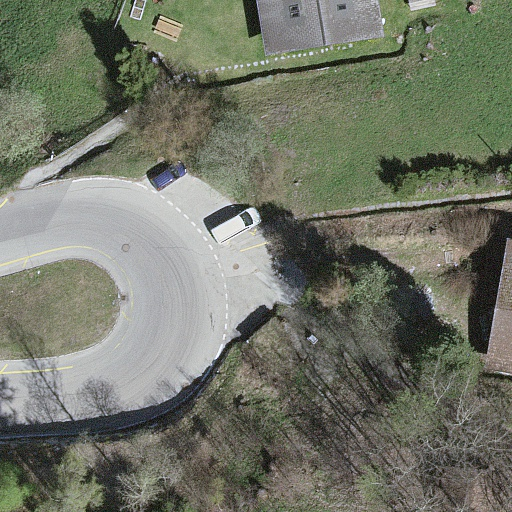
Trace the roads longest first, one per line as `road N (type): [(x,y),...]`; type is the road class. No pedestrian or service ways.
road 1 (tertiary): [(0,236),(72,220),(110,224),(158,254),(167,282),(163,319),(135,369),(80,391),(0,400)]
road 2 (track): [(511,444),(330,303),(237,283),(167,282)]
